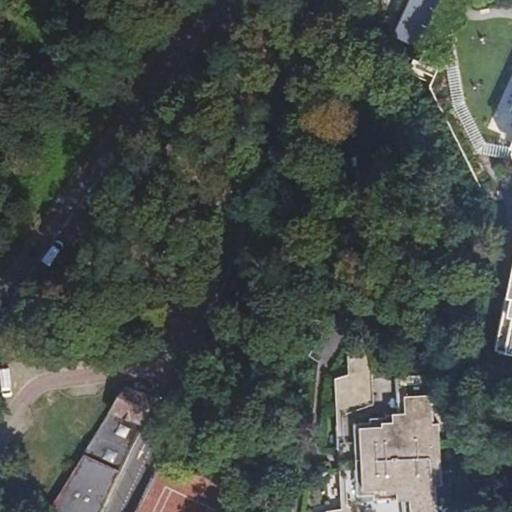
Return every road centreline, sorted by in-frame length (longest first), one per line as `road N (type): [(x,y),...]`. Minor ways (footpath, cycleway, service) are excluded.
road 1 (residential): [(296,66),(250,208),(117,511)]
road 2 (tertiary): [(227,0),(0,313)]
road 3 (unclassified): [(296,66),(343,90),(360,152),(350,326)]
road 4 (unknown): [(243,224),(280,253),(293,275),(288,305),(254,355),(258,375)]
